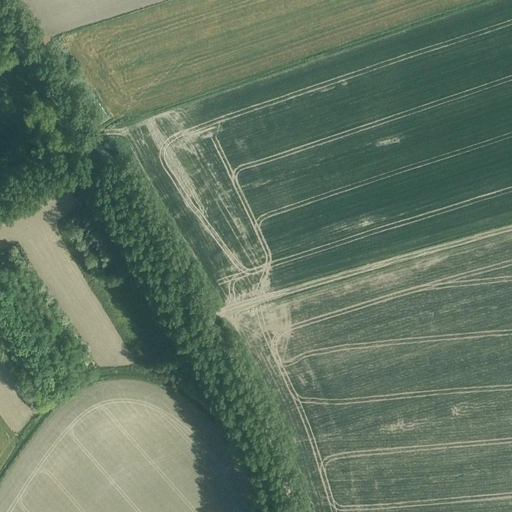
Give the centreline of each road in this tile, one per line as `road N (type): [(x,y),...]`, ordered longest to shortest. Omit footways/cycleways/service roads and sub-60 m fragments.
road 1 (track): [(290,511),(242,371),(91,132)]
road 2 (track): [(91,132),(0,6)]
